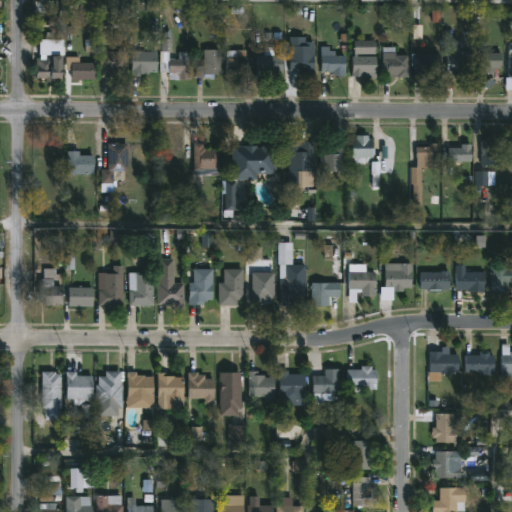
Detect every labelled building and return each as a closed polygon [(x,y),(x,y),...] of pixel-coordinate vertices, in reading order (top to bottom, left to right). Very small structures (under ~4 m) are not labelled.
[(112,1),(112,12),(114,12),(114,19),(123,19),(123,13),(128,13),(128,21),(123,21),(125,22),(125,25),(123,25),(123,28),(100,28),(100,12),(102,12),(102,1),(112,1)] [(450,32),(451,40),(461,40),(462,51),(469,51),(470,75),(453,76),(453,73),(446,73),(446,55),(443,52),(443,30),(450,30),(450,32)] [(65,38),(65,54),(52,54),(52,57),(54,57),(54,64),(64,64),(64,76),(55,76),(55,80),(47,80),(46,77),(37,79),(37,57),(41,57),(41,38),(65,38)] [(170,51),(170,58),(180,58),(180,51),(191,51),(191,79),(170,78),(170,72),(161,72),(161,50),(163,50),(163,38),(173,38),(173,51),(170,51)] [(315,40),(315,74),(301,74),(301,70),(289,70),(289,44),(304,44),(304,40),(315,40)] [(354,55),(375,55),(375,42),(354,42),(354,55)] [(275,46),(275,55),(284,55),(284,73),(268,72),(268,81),(258,81),(258,55),(265,55),(265,46),(275,46)] [(335,50),(336,50),(336,55),(347,55),(347,75),(332,75),(332,71),(321,71),(321,46),(330,46),(330,50),(335,50)] [(397,46),(398,55),(409,55),(409,77),(391,77),(391,73),(384,73),(384,46),(397,46)] [(200,77),(198,77),(198,65),(205,65),(205,48),(222,48),(222,73),(215,73),(215,77),(200,77)] [(133,75),(133,49),(158,50),(158,70),(150,70),(150,73),(142,73),(142,75),(133,75)] [(247,49),(247,56),(251,56),(252,73),(227,74),(227,49),(247,49)] [(109,50),(128,50),(128,70),(115,70),(114,76),(101,76),(102,50),(109,50)] [(489,72),(489,79),(497,79),(497,88),(478,88),(478,61),(483,61),(483,52),(504,52),(503,67),(496,67),(496,72),(489,72)] [(420,53),(439,54),(439,69),(421,69),(421,77),(414,77),(414,53),(420,53)] [(358,54),(358,55),(377,55),(377,77),(353,75),(353,55),(358,54)] [(80,55),(80,62),(95,62),(95,78),(72,79),(72,69),(67,69),(67,56),(80,55)] [(370,134),(370,138),(374,138),(374,141),(375,141),(376,156),(369,158),(369,163),(355,163),(355,157),(353,157),(353,138),(357,137),(357,134),(370,134)] [(496,136),(496,139),(502,139),(501,165),(488,164),(488,167),(484,167),(484,164),(482,164),(483,140),(488,140),(488,136),(496,136)] [(314,139),(314,170),(300,169),(300,185),(289,184),(289,140),(302,140),(302,142),(305,142),(305,139),(314,139)] [(344,139),(345,171),(319,171),(319,145),(331,145),(331,148),(334,148),(334,140),(344,139)] [(119,142),(128,143),(129,170),(114,171),(114,191),(102,191),(102,168),(108,168),(108,143),(119,142)] [(204,144),(204,145),(207,145),(207,148),(220,148),(220,175),(194,174),(194,142),(204,144)] [(428,142),(439,143),(438,168),(421,167),(421,204),(414,204),(414,184),(412,184),(412,167),(416,166),(416,146),(426,146),(426,142),(428,142)] [(276,143),(275,173),(257,172),(256,179),(232,178),(233,145),(257,145),(257,147),(261,147),(261,145),(265,145),(265,143),(276,143)] [(472,144),(472,160),(460,160),(460,163),(456,163),(456,161),(442,160),(442,148),(448,148),(449,146),(463,147),(463,144),(472,144)] [(94,154),(93,173),(68,172),(68,150),(80,150),(80,154),(94,154)] [(497,173),(497,182),(489,182),(489,185),(483,185),(483,191),(474,190),(474,170),(490,170),(490,172),(497,173)] [(237,180),(237,210),(234,210),(234,217),(225,217),(225,209),(227,209),(227,193),(223,193),(223,180),(237,180)] [(294,242),(294,263),(307,264),(307,295),(301,295),(300,302),(281,302),(281,265),(286,265),(286,264),(279,264),(279,242),(294,242)] [(173,255),(173,270),(175,270),(174,282),(185,283),(184,304),(184,306),(180,308),(177,307),(173,304),(158,304),(159,270),(161,270),(161,255),(173,255)] [(414,262),(413,288),(405,287),(405,289),(395,289),(395,287),(386,287),(386,270),(391,270),(391,268),(403,270),(403,262),(414,262)] [(378,272),(377,296),(362,296),(362,291),(358,291),(358,302),(349,302),(350,288),(348,288),(348,272),(350,272),(350,263),(367,263),(367,271),(378,272)] [(106,305),(99,305),(99,272),(114,272),(114,264),(125,264),(125,305),(106,305)] [(56,268),(56,274),(62,274),(62,304),(45,304),(45,302),(39,302),(39,278),(44,278),(44,268),(56,268)] [(190,304),(189,282),(194,282),(194,269),(214,268),(214,299),(208,299),(208,301),(203,301),(203,304),(190,304)] [(221,305),(219,305),(219,282),(225,282),(225,268),(244,268),(244,299),(238,299),(238,305),(221,305)] [(511,268),(511,281),(510,281),(510,292),(492,292),(492,275),(490,275),(492,268),(511,268)] [(424,289),(422,289),(422,271),(450,270),(450,289),(424,289)] [(486,288),(486,291),(468,291),(468,288),(465,288),(465,301),(458,301),(457,271),(486,271),(486,288)] [(137,304),(130,304),(130,272),(154,272),(155,304),(137,304)] [(254,305),(253,272),(276,272),(276,297),(270,297),(270,300),(265,300),(265,305),(254,305)] [(330,306),(313,305),(313,282),(342,282),(342,296),(330,296),(330,306)] [(94,287),(94,305),(70,305),(70,287),(94,287)] [(511,379),(503,379),(503,344),(511,344),(511,351),(511,379)] [(443,350),(443,354),(459,354),(459,371),(454,371),(454,373),(442,373),(442,378),(431,378),(431,350),(443,350)] [(491,351),(491,355),(496,355),(496,375),(482,375),(482,373),(467,372),(467,354),(480,355),(481,351),(491,351)] [(372,365),(372,370),(377,370),(376,389),(361,388),(361,393),(347,392),(348,368),(362,369),(363,365),(372,365)] [(313,413),(310,413),(310,392),(314,392),(314,375),(326,375),(326,368),(341,368),(341,393),(325,393),(324,413),(313,413)] [(306,372),(306,397),(279,396),(280,369),(290,370),(290,372),(306,372)] [(62,374),(61,407),(59,407),(59,420),(45,420),(45,408),(42,408),(43,401),(41,400),(43,371),(62,374)] [(77,371),(77,375),(93,375),(93,406),(89,406),(89,417),(84,416),(84,406),(74,406),(74,398),(67,398),(67,371),(77,371)] [(122,371),(122,384),(124,384),(124,408),(100,408),(100,399),(97,399),(97,384),(100,384),(100,375),(107,375),(107,371),(122,371)] [(199,371),(199,374),(206,374),(206,378),(214,378),(215,403),(205,403),(205,398),(190,398),(189,372),(199,371)] [(234,415),(220,415),(221,371),(243,371),(242,409),(240,409),(239,415),(234,415)] [(259,371),(259,374),(266,374),(266,377),(276,377),(276,402),(265,402),(265,396),(250,396),(250,371),(259,371)] [(155,377),(155,407),(128,407),(128,372),(137,372),(137,375),(155,377)] [(168,372),(168,375),(184,376),(184,409),(158,409),(158,372),(168,372)] [(456,413),(457,442),(437,442),(437,437),(433,437),(433,427),(437,427),(437,413),(456,413)] [(247,445),(229,445),(228,425),(246,425),(247,445)] [(300,425),(276,425),(276,441),(300,441),(300,425)] [(373,448),(375,449),(375,463),(372,463),(372,469),(353,469),(353,440),(373,440),(373,448)] [(462,451),(461,478),(437,477),(437,469),(434,469),(434,459),(437,459),(437,451),(462,451)] [(72,487),(71,487),(71,467),(94,467),(95,487),(72,487)] [(366,506),(355,506),(355,477),(373,476),(373,498),(366,498),(366,506)] [(457,511),(433,511),(433,500),(440,500),(440,487),(466,487),(466,511),(457,511)] [(109,495),(109,496),(116,496),(116,505),(124,505),(124,511),(98,511),(98,495),(109,495)] [(218,511),(219,505),(226,505),(226,495),(245,495),(245,511),(218,511)] [(93,496),(93,511),(67,511),(67,496),(93,496)] [(260,496),(260,505),(274,505),(274,511),(248,511),(248,505),(251,505),(251,496),(260,496)] [(137,497),(137,505),(154,505),(154,511),(128,511),(129,497),(137,497)] [(160,511),(160,500),(173,499),(173,497),(182,497),(182,511),(160,511)] [(294,497),(294,506),(305,506),(304,511),(277,511),(278,506),(284,506),(284,497),(294,497)] [(57,502),(57,509),(63,509),(62,511),(40,511),(40,503),(57,502)]
